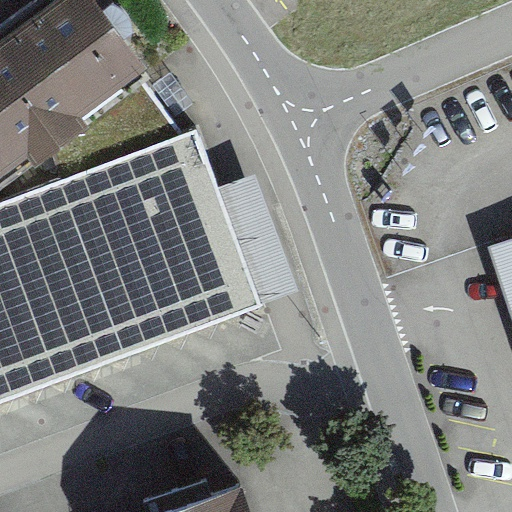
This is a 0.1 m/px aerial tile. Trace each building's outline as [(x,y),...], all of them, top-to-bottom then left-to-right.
[(0,187),(54,148),(145,80),(155,73),(101,0),(36,0),(0,27),(0,187)] [(220,186),(199,128),(184,133),(145,80),(54,148),(66,182),(0,205),(0,402),(264,306),(263,302),(220,186)] [(257,173),(220,186),(263,302),(299,289),(257,173)] [(511,237),(489,246),(511,314),(511,237)] [(254,511),(245,483),(157,511),(254,511)]
